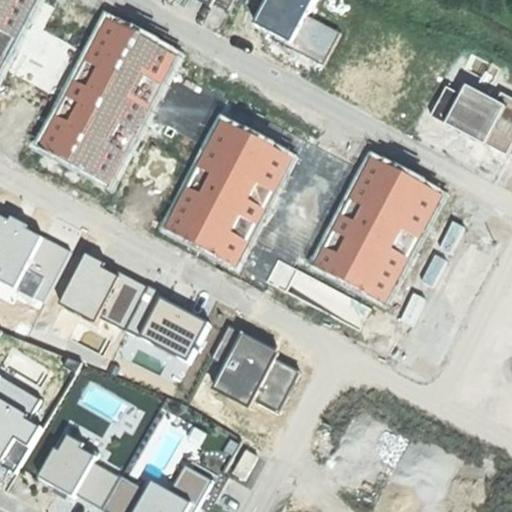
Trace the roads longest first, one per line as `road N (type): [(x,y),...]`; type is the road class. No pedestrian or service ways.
road 1 (residential): [(104,0),(511,214)]
road 2 (residential): [(336,346),(0,171)]
road 3 (residential): [(511,323),(465,415),(336,346)]
road 4 (residential): [(252,511),(336,346)]
